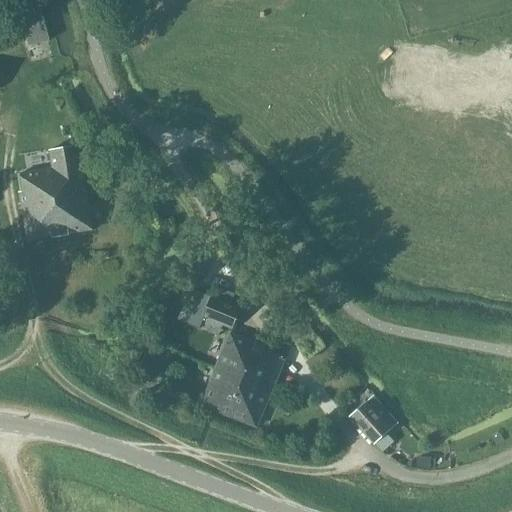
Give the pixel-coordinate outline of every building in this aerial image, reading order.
[(40,6),(20,11),(29,46),(49,41),(40,6)] [(93,230),(79,146),(50,150),(53,169),(20,174),(23,192),(19,192),(26,240),(93,230)] [(196,292),(184,322),(200,329),(204,318),(212,298),(196,292)] [(212,298),(204,318),(233,329),(241,310),(212,298)] [(278,319),(307,360),(324,347),(315,336),(310,340),(290,311),(278,319)] [(232,335),(203,407),(257,429),(285,360),(271,355),(272,351),(232,335)] [(152,345),(138,377),(153,383),(166,351),(152,345)] [(348,418),(372,446),(378,441),(397,426),(372,397),(348,418)]
